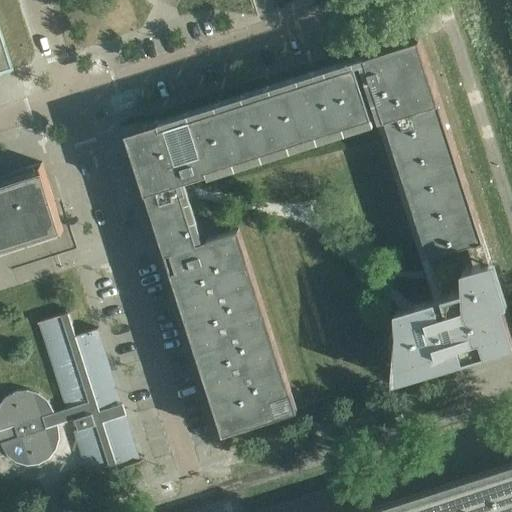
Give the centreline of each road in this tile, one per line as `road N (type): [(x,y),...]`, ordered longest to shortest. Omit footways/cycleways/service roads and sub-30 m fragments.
road 1 (residential): [(70,96),(195,490)]
road 2 (residential): [(324,13),(70,96)]
